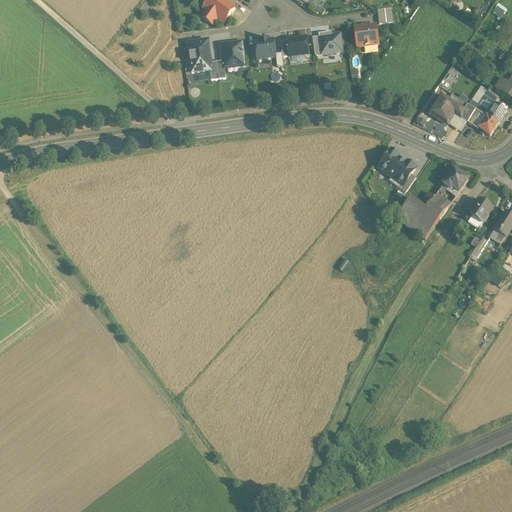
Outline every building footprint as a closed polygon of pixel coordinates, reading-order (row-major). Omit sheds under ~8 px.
[(224,1),(222,0),(210,0),(203,10),(207,12),(202,18),(212,26),(217,19),(224,24),(235,9),(224,1)] [(377,12),(379,26),(394,24),(392,10),(377,12)] [(376,26),(354,29),(357,49),(379,46),(376,26)] [(318,35),(319,38),(321,55),(343,53),(341,35),(332,37),(331,33),(318,35)] [(286,40),(287,42),(289,58),(308,56),(306,38),(286,40)] [(314,56),(321,55),(319,38),(312,39),(314,56)] [(261,42),(254,43),(257,61),(276,59),(276,55),(274,40),(267,41),(267,40),(261,41),(261,42)] [(208,42),(188,44),(192,74),(210,72),(212,72),(211,64),(208,42)] [(280,43),(282,54),(282,59),(289,58),(287,42),(280,43)] [(243,43),(219,46),(222,73),(246,71),(243,43)] [(211,64),(212,72),(210,72),(211,81),(219,81),(217,63),(211,64)] [(501,78),(495,88),(500,91),(506,82),(501,78)] [(511,79),(509,84),(506,82),(500,91),(511,99),(511,79)] [(498,98),(488,91),(484,98),(494,105),(498,98)] [(464,111),(441,96),(429,115),(440,122),(441,122),(448,126),(454,116),(460,119),(465,111),(464,111)] [(494,105),(484,98),(478,106),(490,114),(496,106),(494,105)] [(478,106),(470,101),(467,106),(475,111),(478,106)] [(467,106),(464,111),(465,111),(460,119),(467,124),(468,122),(475,111),(467,106)] [(490,114),(478,106),(475,111),(483,116),(486,117),(488,118),(490,114)] [(490,114),(488,118),(498,125),(506,113),(496,106),(490,114)] [(475,111),(468,122),(476,127),(483,116),(475,111)] [(426,121),(417,117),(414,123),(423,127),(426,121)] [(486,117),(478,129),(490,137),(498,125),(488,118),(486,117)] [(399,157),(391,152),(379,168),(383,170),(382,172),(383,173),(386,176),(388,176),(389,174),(403,185),(404,185),(411,175),(415,169),(407,163),(406,165),(398,159),(399,157)] [(461,175),(454,170),(443,185),(447,188),(450,190),(448,192),(456,197),(468,180),(467,180),(468,179),(467,177),(464,175),(461,175)] [(411,175),(404,185),(403,185),(400,190),(405,194),(416,179),(411,175)] [(443,185),(438,193),(441,194),(442,193),(444,194),(447,188),(443,185)] [(437,194),(435,198),(429,194),(420,206),(410,199),(396,220),(403,225),(410,230),(425,241),(451,204),(437,194)] [(493,211),(479,201),(470,215),(473,217),(482,224),(483,225),(493,211)] [(511,216),(506,213),(494,231),(505,238),(511,227),(511,216)] [(482,224),(473,217),(469,223),(478,230),(482,224)] [(410,230),(403,225),(400,229),(407,234),(410,230)] [(505,238),(494,231),(490,238),(501,245),(505,238)] [(472,246),(476,249),(481,241),(477,238),(472,246)] [(487,243),(482,240),(481,241),(476,249),(481,252),(487,243)] [(481,252),(476,249),(472,255),(477,259),(481,252)]
